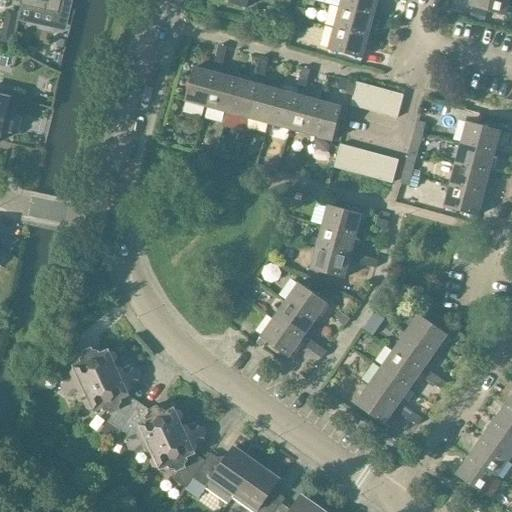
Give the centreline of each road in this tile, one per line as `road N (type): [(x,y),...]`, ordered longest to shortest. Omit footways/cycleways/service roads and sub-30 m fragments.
road 1 (residential): [(391,499),(167,339),(134,289),(111,223)]
road 2 (residential): [(391,499),(494,355),(472,317),(490,249)]
road 3 (residential): [(111,223),(116,170),(161,0)]
